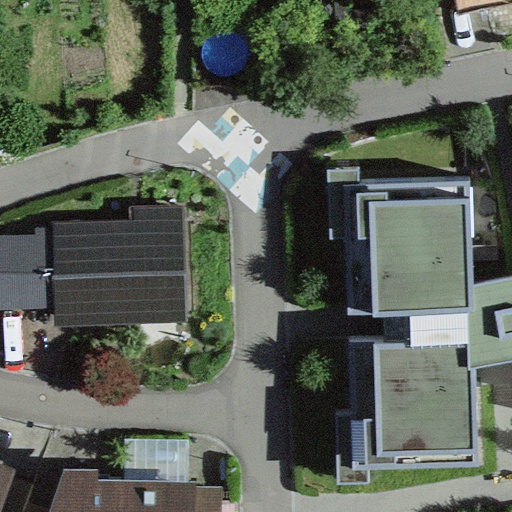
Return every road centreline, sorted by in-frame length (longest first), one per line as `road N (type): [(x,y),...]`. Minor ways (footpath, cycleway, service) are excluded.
road 1 (residential): [(0,205),(79,192),(272,134)]
road 2 (residential): [(279,393),(0,361)]
road 3 (residential): [(272,134),(279,393)]
road 4 (residential): [(272,134),(511,77)]
